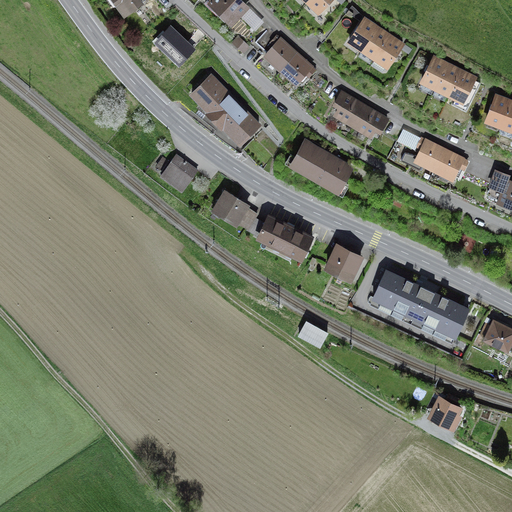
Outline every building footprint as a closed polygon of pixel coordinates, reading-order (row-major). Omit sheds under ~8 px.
[(143,0),(111,0),(124,17),(145,2),(143,0)] [(237,0),(212,0),(209,4),(231,25),(247,8),(237,0)] [(332,0),(307,0),(321,12),(332,0)] [(349,43),(362,51),(377,27),(365,18),(349,43)] [(193,51),(170,27),(155,41),(178,66),(193,51)] [(362,51),(374,59),(390,35),(377,27),(362,51)] [(405,45),(390,35),(374,59),(389,69),(405,45)] [(239,36),(233,43),(244,52),(249,45),(239,36)] [(280,38),(264,56),(280,71),(296,53),(280,38)] [(280,71),(297,86),(314,68),(296,53),(280,71)] [(436,87),(448,64),(434,57),(422,80),(436,87)] [(449,94),(461,70),(448,64),(436,87),(449,94)] [(461,70),(449,94),(462,101),(474,78),(461,70)] [(198,97),(247,145),(265,126),(216,78),(198,97)] [(352,126),(365,104),(343,91),(335,106),(341,110),(337,116),(352,126)] [(500,126),(510,101),(496,96),(486,120),(500,126)] [(511,101),(510,101),(500,126),(511,130),(511,101)] [(365,104),(352,126),(371,137),(376,128),(384,133),(392,120),(365,104)] [(445,149),(422,138),(413,155),(405,151),(401,160),(421,170),(424,164),(434,170),(445,149)] [(305,141),(292,165),(346,192),(358,168),(305,141)] [(467,160),(445,149),(434,170),(451,179),(457,167),(462,170),(467,160)] [(180,157),(165,176),(187,192),(202,173),(180,157)] [(508,176),(495,171),(490,185),(500,189),(495,200),(511,206),(511,182),(506,180),(508,176)] [(231,191),(219,212),(245,227),(257,206),(231,191)] [(275,218),(265,240),(313,261),(322,239),(275,218)] [(365,257),(337,245),(327,267),(355,279),(365,257)] [(387,270),(373,297),(455,336),(468,308),(387,270)] [(511,329),(487,318),(480,336),(506,348),(511,335),(511,329)] [(309,324),(301,338),(325,351),(332,337),(309,324)] [(461,401),(449,394),(447,398),(459,405),(461,401)] [(455,415),(457,411),(433,396),(425,409),(454,426),(459,418),(455,415)]
